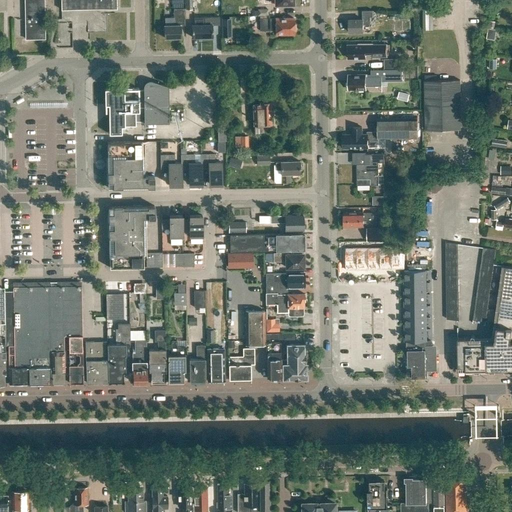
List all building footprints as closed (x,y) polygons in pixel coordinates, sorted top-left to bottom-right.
[(44,0),(25,0),(26,39),(45,39),(44,0)] [(61,0),(62,11),(117,10),(116,0),(61,0)] [(184,0),(185,9),(192,9),(192,0),(184,0)] [(174,26),(164,26),(164,38),(181,38),(180,25),(185,25),(185,8),(174,9),(174,26)] [(369,18),(372,18),(372,11),(361,11),(361,20),(349,20),(349,33),(362,33),(362,25),(370,25),(369,18)] [(86,15),(87,31),(106,30),(105,13),(86,15)] [(194,25),(192,25),(192,38),(198,38),(198,40),(213,40),(212,25),(220,25),(220,17),(194,18),(194,25)] [(270,31),(270,30),(276,30),(276,34),(294,34),(293,18),(275,19),(260,19),(260,31),(270,31)] [(486,39),(494,40),(496,30),(488,28),(486,39)] [(358,46),(348,46),(348,52),(347,52),(347,57),(348,57),(348,59),(358,59),(358,60),(363,60),(363,59),(365,59),(365,54),(372,54),(372,57),(386,57),(386,46),(373,46),(373,44),(358,44),(358,46)] [(398,59),(384,59),(384,70),(398,70),(398,59)] [(381,81),(402,80),(402,70),(398,70),(384,70),(370,70),(371,74),(365,74),(365,75),(349,76),(349,83),(347,83),(347,87),(349,87),(349,89),(358,89),(358,90),(365,90),(365,86),(381,86),(381,81)] [(144,86),(144,90),(139,90),(139,88),(114,89),(114,90),(113,90),(112,90),(111,91),(110,91),(109,92),(108,93),(107,94),(106,95),(106,96),(106,97),(106,98),(106,99),(105,99),(105,105),(112,105),(112,111),(109,113),(109,134),(122,134),(122,127),(136,126),(136,112),(139,112),(139,108),(144,108),(144,124),(169,123),(168,87),(151,81),(150,80),(149,80),(148,80),(147,81),(146,81),(146,82),(145,82),(144,83),(144,84),(144,85),(144,86)] [(426,130),(460,130),(460,80),(425,81),(426,130)] [(398,98),(406,100),(408,94),(400,92),(398,98)] [(270,103),(260,104),(260,105),(253,105),(254,136),(260,135),(260,125),(271,125),(270,103)] [(379,139),(418,139),(418,118),(377,119),(378,132),(367,132),(367,135),(362,135),(362,127),(353,128),(353,135),(343,135),(343,149),(367,148),(367,142),(379,142),(379,139)] [(436,143),(436,141),(442,141),(442,134),(426,134),(426,143),(436,143)] [(234,136),(234,146),(246,146),(246,136),(234,136)] [(506,149),(507,141),(492,138),(491,146),(506,149)] [(141,188),(153,188),(153,177),(144,177),(144,142),(107,143),(107,159),(110,159),(110,172),(107,172),(108,189),(132,188),(132,186),(141,186),(141,188)] [(181,163),(181,169),(189,168),(189,184),(201,184),(201,168),(201,163),(195,163),(195,154),(186,155),(181,155),(181,163)] [(201,168),(209,168),(209,184),(221,184),(221,163),(215,163),(215,154),(201,154),(201,163),(201,168)] [(369,164),(356,165),(357,186),(379,185),(378,163),(384,163),(384,154),(369,154),(369,164)] [(175,155),(160,155),(161,169),(169,169),(169,185),(181,185),(181,169),(181,163),(175,163),(175,155)] [(256,164),(270,164),(269,155),(256,155),(256,164)] [(300,161),(274,162),(274,164),(276,164),(276,169),(274,171),(274,181),(276,183),(290,183),(290,174),(301,174),(301,169),(302,169),(302,165),(300,165),(300,161)] [(500,174),(511,174),(511,165),(500,166),(500,174)] [(505,195),(506,188),(492,187),(491,193),(505,195)] [(499,200),(493,204),(497,210),(510,202),(507,198),(501,202),(499,200)] [(132,207),(108,208),(108,215),(110,215),(111,237),(108,237),(109,268),(162,268),(161,253),(146,253),(146,218),(154,218),(154,207),(141,207),(141,209),(132,209),(132,207)] [(363,212),(344,213),(344,227),(363,227),(363,221),(373,221),(372,214),(363,214),(363,212)] [(182,222),(182,229),(190,229),(190,237),(203,237),(202,215),(190,216),(190,222),(182,222)] [(259,216),(259,224),(271,223),(285,223),(285,231),(303,231),(303,215),(259,216)] [(182,229),(182,222),(182,216),(169,216),(170,222),(161,222),(161,229),(170,229),(170,238),(182,237),(182,229)] [(245,233),(245,222),(229,223),(229,233),(245,233)] [(367,229),(368,241),(385,241),(385,229),(367,229)] [(304,234),(262,234),(230,235),(230,251),(262,250),(304,250),(304,234)] [(458,244),(446,242),(447,319),(460,321),(458,244)] [(496,250),(484,248),(473,320),(486,322),(496,250)] [(379,250),(380,272),(391,271),(391,249),(379,250)] [(391,249),(391,271),(403,271),(403,249),(391,249)] [(345,250),(345,272),(357,272),(356,250),(345,250)] [(356,250),(357,272),(368,272),(368,250),(356,250)] [(368,250),(368,272),(380,272),(379,250),(368,250)] [(175,254),(175,267),(194,267),(194,253),(175,254)] [(244,268),(244,253),(226,253),(226,268),(244,268)] [(304,266),(305,266),(305,260),(304,260),(304,254),(293,254),(293,253),(274,253),(274,262),(286,262),(286,268),(289,268),(289,269),(294,269),(294,267),(304,267),(304,266)] [(511,369),(511,267),(502,266),(505,267),(495,341),(469,341),(469,338),(458,338),(458,370),(459,370),(511,369)] [(404,271),(404,282),(426,282),(426,270),(404,271)] [(293,287),(304,287),(304,285),(305,285),(305,280),(304,280),(304,273),(266,274),(266,293),(266,304),(277,304),(277,313),(288,313),(288,314),(288,315),(289,316),(290,317),(295,316),(295,317),(301,317),(301,316),(302,316),(303,315),(304,314),(304,308),(304,302),(304,301),(304,294),(277,295),(277,293),(287,293),(287,287),(289,287),(289,288),(293,288),(293,287)] [(404,282),(404,294),(426,293),(426,282),(404,282)] [(144,291),(144,283),(133,283),(133,292),(144,291)] [(83,383),(82,345),(81,345),(81,336),(82,336),(81,286),(49,287),(12,287),(12,291),(4,291),(6,346),(8,346),(9,384),(29,384),(65,384),(64,336),(68,336),(68,352),(74,352),(74,364),(69,364),(69,383),(83,383)] [(194,290),(194,307),(205,307),(204,290),(194,290)] [(186,305),(185,293),(174,293),(174,305),(186,305)] [(404,294),(405,305),(427,305),(426,293),(404,294)] [(405,305),(405,317),(427,317),(427,305),(405,305)] [(264,311),(245,311),(246,345),(265,345),(264,311)] [(405,317),(405,329),(427,328),(427,317),(405,317)] [(275,319),(266,319),(266,332),(279,332),(279,323),(275,323),(275,319)] [(121,344),(107,344),(108,382),(123,382),(123,373),(125,373),(124,356),(126,356),(125,344),(130,344),(130,323),(118,323),(118,332),(121,332),(121,344)] [(405,329),(405,340),(427,340),(427,328),(405,329)] [(214,329),(206,330),(206,342),(214,341),(214,329)] [(151,383),(166,382),(165,330),(155,331),(155,342),(158,342),(158,350),(149,350),(149,372),(151,372),(151,383)] [(146,340),(135,340),(135,353),(132,353),(132,383),(147,382),(146,340)] [(86,383),(106,383),(106,341),(85,341),(86,383)] [(184,347),(187,347),(187,341),(172,341),(172,348),(170,348),(170,352),(173,352),(173,354),(170,354),(170,355),(168,355),(169,382),(184,382),(183,371),(185,371),(184,347)] [(280,341),(266,342),(266,351),(268,353),(268,379),(281,379),(280,341)] [(304,344),(287,344),(287,360),(282,360),(282,379),(306,379),(306,364),(305,364),(305,354),(304,354),(304,344)] [(196,345),(196,359),(189,359),(189,381),(205,381),(205,345),(196,345)] [(425,346),(408,346),(408,366),(412,366),(412,377),(413,377),(426,377),(426,370),(436,369),(436,349),(425,349),(425,346)] [(254,348),(243,348),(243,356),(228,357),(228,380),(250,379),(250,365),(254,365),(254,348)] [(224,349),(207,349),(207,381),(224,381),(224,349)] [(441,478),(434,478),(434,511),(443,511),(443,481),(441,478)] [(405,504),(400,504),(400,511),(427,511),(427,505),(429,505),(429,499),(425,499),(425,479),(405,480),(405,504)] [(446,492),(446,511),(466,511),(466,491),(464,491),(464,480),(448,481),(448,492),(446,492)] [(383,481),(369,481),(370,493),(368,493),(368,505),(386,504),(386,490),(384,490),(383,481)] [(250,511),(250,506),(259,506),(258,491),(257,491),(257,483),(243,483),(243,493),(237,494),(237,511),(250,511)] [(270,511),(270,495),(268,495),(268,483),(259,483),(259,511),(270,511)] [(162,484),(152,484),(152,509),(154,509),(154,511),(164,511),(164,508),(167,508),(167,496),(162,496),(162,484)] [(228,484),(217,484),(217,503),(216,503),(216,508),(217,508),(217,511),(231,511),(231,495),(228,495),(228,484)] [(82,511),(83,504),(88,504),(87,487),(74,488),(74,497),(73,497),(73,505),(74,504),(74,507),(68,507),(68,511),(82,511)] [(194,487),(195,511),(208,511),(207,487),(194,487)] [(191,511),(191,488),(177,488),(178,507),(183,507),(183,511),(191,511)] [(146,511),(146,501),(143,501),(143,490),(128,490),(128,501),(125,501),(125,511),(146,511)] [(27,511),(28,491),(12,492),(12,511),(27,511)] [(311,502),(306,502),(305,504),(302,504),(302,507),(300,508),(300,511),(355,511),(356,511),(341,511),(340,511),(335,511),(335,508),(334,506),(334,504),(331,504),(329,502),(324,502),(323,504),(313,504),(311,502)]
